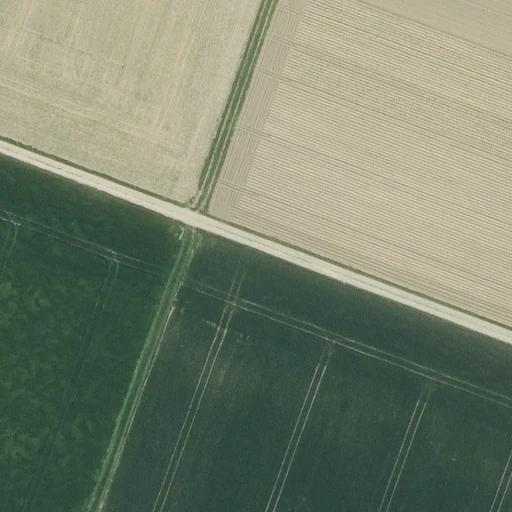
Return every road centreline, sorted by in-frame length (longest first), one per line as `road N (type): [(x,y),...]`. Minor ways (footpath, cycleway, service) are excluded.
road 1 (track): [(511,338),(0,149)]
road 2 (track): [(272,0),(90,511)]
